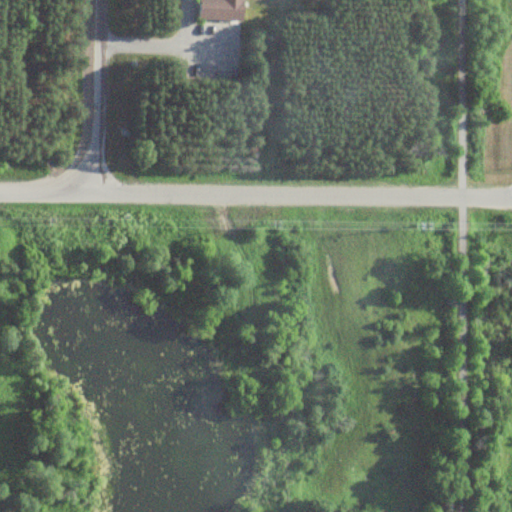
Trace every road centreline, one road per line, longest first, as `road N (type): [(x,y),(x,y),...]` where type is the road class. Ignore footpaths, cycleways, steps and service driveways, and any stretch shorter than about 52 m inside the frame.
road 1 (residential): [(0,187),(511,196)]
road 2 (residential): [(91,187),(98,0)]
